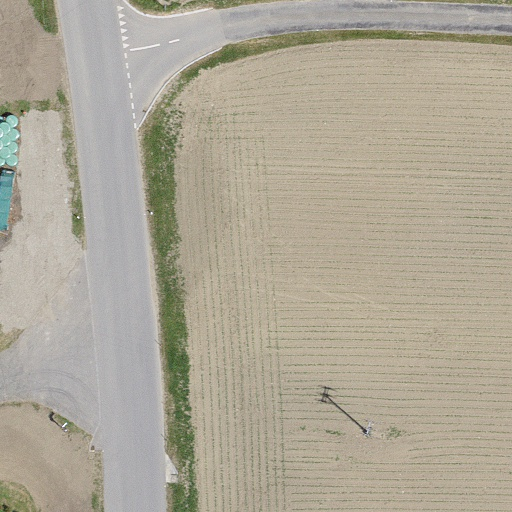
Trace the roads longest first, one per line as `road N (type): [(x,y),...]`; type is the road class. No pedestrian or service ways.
road 1 (residential): [(511,23),(294,15),(164,46),(88,85)]
road 2 (tertiary): [(125,511),(126,383),(88,85)]
